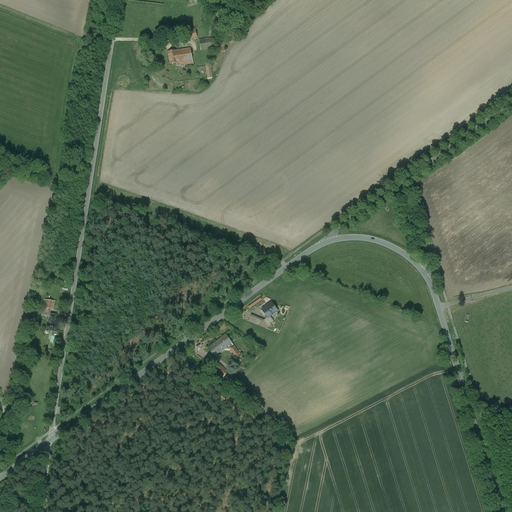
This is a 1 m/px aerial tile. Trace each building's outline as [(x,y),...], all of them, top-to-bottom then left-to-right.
[(195,29),(187,31),(189,38),(197,37),(195,29)] [(210,39),(199,40),(201,50),(212,49),(210,39)] [(190,48),(176,51),(178,63),(185,62),(186,65),(193,64),(190,48)] [(176,51),(168,52),(170,64),(178,63),(176,51)] [(53,301),(47,299),(45,308),(50,308),(50,304),(52,304),(53,301)] [(249,309),(259,302),(258,300),(247,307),(249,309)] [(272,303),(262,310),(268,318),(278,311),(272,303)] [(54,315),(49,314),(48,323),(47,323),(45,331),(55,333),(56,325),(54,324),(55,323),(53,322),(54,315)] [(248,321),(258,324),(260,318),(249,315),(248,321)] [(266,319),(258,325),(266,329),(271,325),(266,319)] [(224,335),(207,349),(214,358),(222,350),(220,348),(229,341),(224,335)] [(240,354),(233,347),(229,350),(235,358),(240,354)] [(217,363),(209,356),(206,360),(213,367),(217,363)] [(229,370),(219,361),(217,363),(213,367),(224,376),(229,370)]
